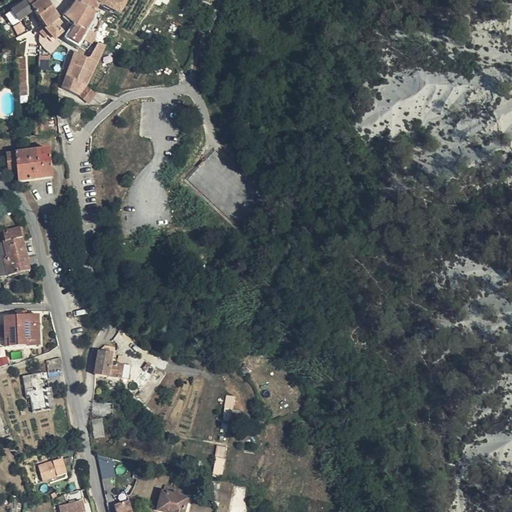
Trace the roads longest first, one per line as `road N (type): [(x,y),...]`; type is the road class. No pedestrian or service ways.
road 1 (residential): [(85,419),(92,358),(111,307),(81,247),(78,142),(125,97),(196,89),(215,138)]
road 2 (tertiary): [(85,419),(36,222),(0,180)]
